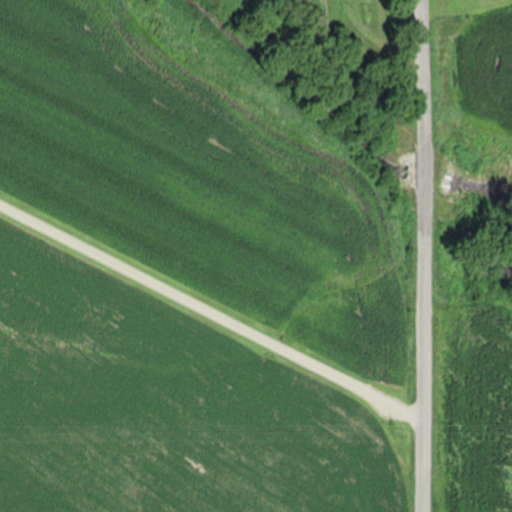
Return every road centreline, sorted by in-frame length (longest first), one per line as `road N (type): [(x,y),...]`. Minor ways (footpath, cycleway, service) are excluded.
road 1 (residential): [(410,511),(411,0)]
road 2 (residential): [(411,414),(0,202)]
